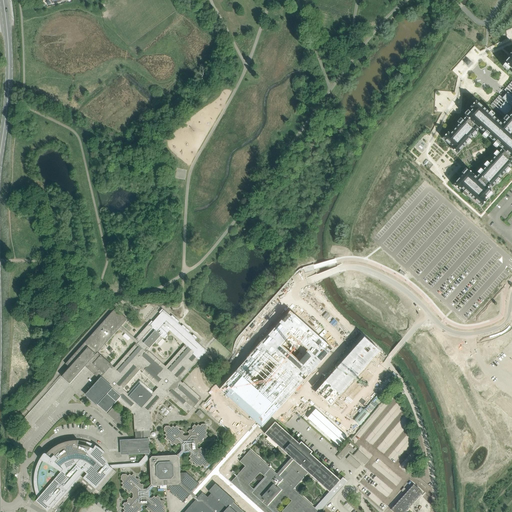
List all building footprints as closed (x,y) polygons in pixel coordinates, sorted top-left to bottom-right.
[(472,141),(470,140),(473,136),(475,138),(478,134),(476,132),(479,129),(484,133),(482,135),(486,139),(488,136),(494,143),(493,145),(496,148),(498,146),(502,149),(498,153),(496,151),(493,154),(495,156),(489,163),(487,161),(483,165),(485,167),(482,170),(480,168),(477,172),(479,174),(476,178),(473,175),(467,169),(467,170),(465,169),(461,173),(463,174),(453,185),(459,191),(461,188),(464,191),(462,193),(466,197),(468,194),(481,206),(493,193),(490,189),(496,183),(498,185),(501,181),(499,179),(505,172),(508,174),(511,170),(509,168),(511,164),(511,51),(510,54),(511,56),(504,63),(505,64),(503,66),(508,70),(510,68),(510,69),(510,68),(511,69),(511,80),(506,87),(503,91),(502,90),(500,92),(499,93),(500,94),(490,105),(504,117),(499,123),(496,120),(492,117),(494,114),(491,111),(489,113),(475,101),(470,107),(472,109),(469,113),(467,111),(464,114),(466,116),(463,120),(460,118),(457,122),(459,124),(450,134),(448,132),(442,138),(452,147),(451,148),(457,154),(466,143),(468,145),(472,141)] [(148,324),(138,335),(135,339),(122,326),(121,326),(127,319),(115,308),(65,364),(70,367),(62,376),(70,384),(85,366),(99,379),(100,378),(101,379),(87,395),(96,403),(97,402),(98,403),(97,405),(107,413),(118,400),(134,415),(135,432),(136,439),(136,450),(149,450),(148,440),(145,440),(145,438),(151,437),(150,431),(152,431),(152,426),(152,422),(151,413),(164,399),(167,395),(171,399),(181,407),(188,413),(202,398),(183,382),(183,383),(180,381),(189,371),(188,371),(194,364),(195,364),(199,360),(207,351),(195,340),(197,338),(194,334),(192,336),(189,333),(190,331),(183,325),(182,326),(178,323),(179,322),(172,315),(171,316),(162,309),(159,312),(160,314),(153,322),(152,321),(148,324)] [(191,309),(181,321),(205,340),(214,328),(191,309)] [(290,310),(219,389),(262,428),(334,349),(290,310)] [(364,337),(315,391),(331,406),(380,351),(364,337)] [(164,407),(160,411),(166,416),(169,412),(164,407)] [(275,422),(265,434),(291,458),(308,472),(329,492),(330,492),(340,480),(311,454),(313,452),(301,441),(299,444),(275,422)] [(338,425),(328,423),(326,432),(337,434),(338,425)] [(165,511),(166,510),(164,508),(166,506),(164,504),(165,502),(163,501),(161,501),(160,500),(160,498),(158,496),(156,498),(154,496),(152,498),(149,498),(149,491),(153,486),(154,486),(166,485),(167,485),(167,489),(183,502),(190,495),(191,492),(194,490),(195,489),(199,484),(185,471),(180,472),(179,458),(179,457),(183,452),(191,452),(191,455),(189,457),(191,458),(189,460),(191,462),(193,462),(195,463),(195,465),(197,467),(199,465),(201,467),(202,465),(204,467),(208,467),(209,465),(209,461),(207,460),(209,458),(207,456),(209,454),(206,452),(204,452),(203,451),(203,449),(201,447),(199,449),(197,447),(197,444),(199,442),(201,444),(203,442),(203,440),(204,438),(206,438),(208,436),(206,434),(207,432),(206,431),(207,429),(207,426),(207,425),(205,424),(202,424),(200,426),(198,424),(196,426),(195,424),(193,427),(193,429),(192,430),(190,430),(188,432),(190,434),(188,436),(184,436),(183,434),(184,432),(182,430),(180,431),(179,430),(179,428),(177,426),(175,427),(173,426),(171,428),(169,426),(166,426),(164,428),(164,431),(166,433),(165,435),(167,437),(165,439),(167,441),(169,441),(170,441),(170,444),(173,446),(174,444),(176,445),(178,443),(181,443),(181,451),(177,455),(173,455),(152,457),(147,452),(149,452),(149,450),(136,450),(136,453),(143,452),(146,455),(139,463),(109,465),(113,469),(142,467),(149,458),(150,459),(151,484),(147,489),(140,489),(139,486),(141,484),(139,483),(141,481),(139,479),(137,479),(136,478),(136,476),(133,474),(132,476),(130,474),(128,476),(126,474),(123,474),(121,476),(121,480),(123,481),(121,483),(123,485),(122,487),(124,489),(126,489),(127,490),(127,492),(129,494),(131,492),(133,494),(133,497),(131,499),(129,497),(128,499),(128,501),(127,503),(125,503),(123,505),(125,507),(123,508),(125,510),(123,511),(137,511),(139,511),(141,511),(143,509),(141,507),(142,505),(146,505),(148,507),(146,509),(148,511),(150,511),(151,511),(165,511)] [(136,450),(136,439),(120,439),(121,454),(136,453),(136,450)] [(116,472),(113,469),(109,465),(107,461),(105,458),(102,455),(105,453),(102,450),(99,447),(95,445),(92,444),(89,442),(87,442),(83,441),(80,441),(76,440),(72,441),(69,441),(65,442),(61,443),(58,445),(55,447),(52,449),(49,451),(46,454),(46,453),(45,453),(44,453),(44,454),(43,454),(40,459),(41,461),(40,464),(38,468),(37,472),(36,476),(36,480),(36,484),(36,485),(40,488),(36,493),(36,494),(37,496),(37,497),(38,498),(36,501),(48,511),(52,508),(53,510),(82,477),(99,492),(116,472)] [(346,445),(337,456),(341,460),(350,449),(346,445)] [(319,511),(320,511),(345,484),(344,484),(346,483),(341,479),(340,480),(330,492),(329,492),(315,508),(293,489),(308,472),(291,458),(281,469),(277,474),(252,452),(250,450),(240,461),(245,466),(237,475),(235,477),(231,482),(235,485),(264,511),(243,511),(233,502),(235,501),(215,483),(209,491),(211,493),(208,497),(202,493),(200,495),(198,498),(191,492),(190,495),(196,500),(195,501),(184,511),(319,511)] [(358,450),(354,455),(365,464),(369,460),(358,450)] [(350,455),(346,459),(357,468),(361,465),(350,455)] [(414,484),(391,510),(393,511),(405,511),(423,493),(418,488),(414,485),(414,484)]
